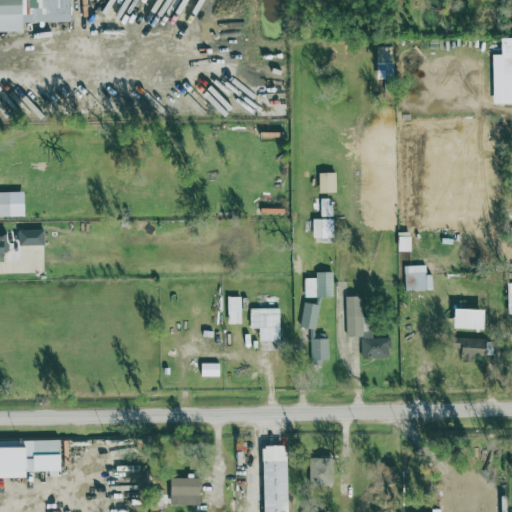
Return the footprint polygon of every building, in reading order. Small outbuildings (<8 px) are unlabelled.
[(62,0),(0,0),(0,31),(17,31),(17,22),(62,21),(62,0)] [(511,37),(499,38),(500,104),(511,103),(511,37)] [(389,47),(373,47),(374,76),(390,76),(389,47)] [(333,173),(316,173),(316,193),(333,193),(333,173)] [(0,192),(0,217),(21,217),(20,192),(0,192)] [(330,217),(329,199),(317,199),(318,217),(330,217)] [(330,219),(310,219),(309,238),(330,238),(330,219)] [(16,231),(16,246),(41,245),(40,230),(16,231)] [(394,252),(407,251),(407,232),(394,232),(394,252)] [(423,275),(423,265),(402,266),(403,290),(430,289),(430,275),(423,275)] [(302,278),(302,298),(331,298),(331,272),(314,273),(314,278),(302,278)] [(238,324),(238,297),(224,297),(224,324),(238,324)] [(342,297),(343,337),(360,337),(359,297),(342,297)] [(299,329),(308,329),(308,366),(319,366),(319,360),(325,360),(325,334),(315,334),(315,304),(299,304),(299,329)] [(247,309),(247,328),(255,328),(256,341),(277,341),(277,309),(247,309)] [(479,329),(479,309),(450,309),(449,329),(479,329)] [(359,359),(387,358),(387,338),(370,338),(370,331),(358,331),(359,359)] [(448,349),(457,349),(457,362),(468,362),(468,358),(481,358),(481,339),(448,338),(448,349)] [(217,377),(217,364),(197,364),(197,377),(217,377)] [(0,478),(21,478),(21,471),(30,471),(30,456),(57,456),(57,440),(0,441),(0,478)] [(306,487),(324,487),(325,459),(306,459),(306,487)] [(258,461),(259,511),(286,511),(285,461),(258,461)] [(394,485),(393,467),(380,467),(380,485),(394,485)] [(167,505),(196,506),(197,479),(167,478),(167,505)]
